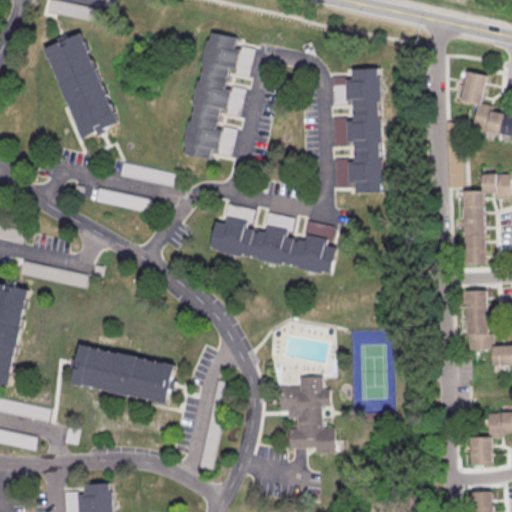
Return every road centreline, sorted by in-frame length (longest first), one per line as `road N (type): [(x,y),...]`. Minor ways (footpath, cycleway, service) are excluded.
road 1 (residential): [(212,511),(240,461),(252,401),(248,378),(202,303),(7,174),(0,160),(19,0)]
road 2 (residential): [(7,174),(0,177),(1,463),(135,460),(220,500)]
road 3 (residential): [(435,20),(449,511)]
road 4 (residential): [(265,55),(232,193),(325,213),(320,73),(308,61),(265,55)]
road 5 (residential): [(511,37),(341,0)]
road 6 (residential): [(232,193),(197,191),(142,259)]
